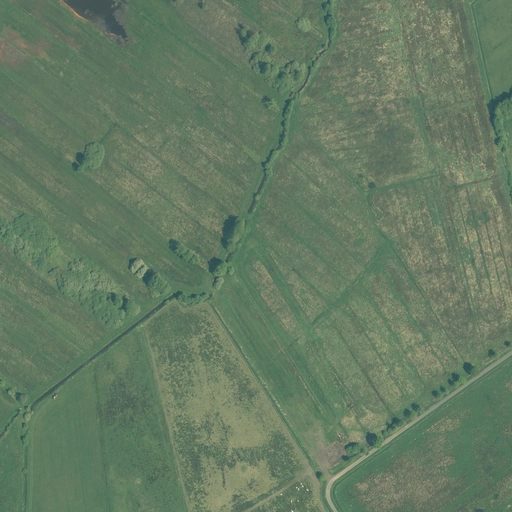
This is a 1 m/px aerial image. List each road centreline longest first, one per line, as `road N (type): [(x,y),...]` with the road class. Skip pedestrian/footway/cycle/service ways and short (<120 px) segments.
road 1 (track): [(0,427),(169,293),(205,287),(274,143),(284,99),(321,47),(324,0)]
road 2 (track): [(328,500),(327,478),(205,287)]
